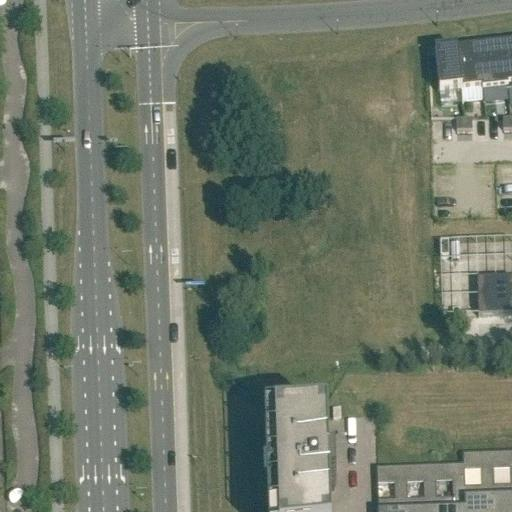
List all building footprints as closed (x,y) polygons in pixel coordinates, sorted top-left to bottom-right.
[(511,45),(501,47),(502,49),(507,91),(506,91),(506,93),(511,92),(511,45)] [(479,49),(456,52),(461,94),(482,91),(483,91),(478,52),(479,52),(479,49)] [(479,52),(478,52),(483,91),(482,91),(482,94),(506,91),(507,91),(502,49),(479,52)] [(443,53),(435,54),(439,96),(461,94),(456,52),(449,53),(443,53)] [(503,121),(503,133),(511,132),(511,120),(503,121)] [(464,121),(456,121),(456,133),(464,133),(464,121)] [(472,121),(464,121),(464,133),(472,133),(472,121)] [(458,173),(434,174),(437,243),(462,241),(458,173)] [(511,242),(440,245),(442,320),(511,317),(511,242)] [(261,346),(312,343),(310,302),(301,303),(300,282),(258,284),(261,346)] [(267,511),(330,511),(327,420),(264,423),(267,511)] [(511,511),(511,454),(492,455),(493,511),(511,511)] [(493,511),(492,455),(462,456),(462,467),(463,467),(464,511),(493,511)] [(464,511),(463,467),(462,467),(434,468),(435,511),(464,511)] [(435,511),(434,468),(405,469),(406,511),(435,511)] [(406,511),(405,469),(376,470),(377,511),(406,511)]
